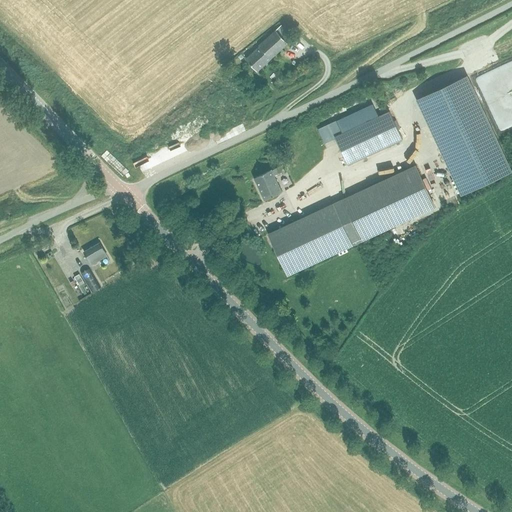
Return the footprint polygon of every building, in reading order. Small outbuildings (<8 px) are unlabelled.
[(259,71),(296,39),(283,25),(247,58),(259,71)] [(417,100),(461,195),(511,172),(468,77),(417,100)] [(391,112),(338,137),(351,164),(404,139),(391,112)] [(362,113),(351,117),(352,121),(363,117),(362,113)] [(135,156),(141,169),(151,165),(153,169),(163,164),(161,158),(174,152),(169,142),(143,154),(142,153),(135,156)] [(286,171),(284,164),(256,178),(266,201),(283,193),(276,176),(286,171)] [(435,208),(416,166),(270,234),(290,275),(435,208)] [(100,241),(85,250),(93,263),(108,254),(100,241)] [(90,268),(81,273),(93,292),(101,287),(90,268)]
